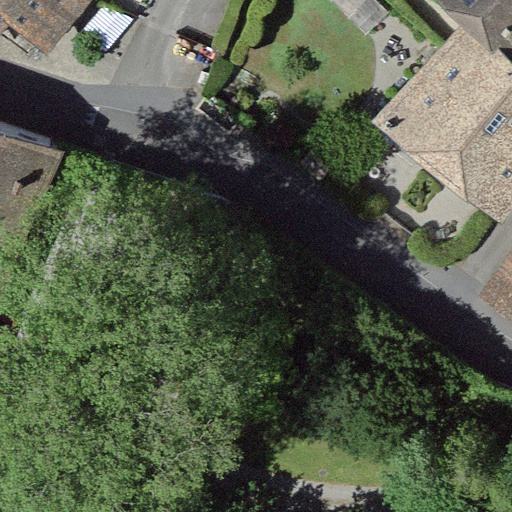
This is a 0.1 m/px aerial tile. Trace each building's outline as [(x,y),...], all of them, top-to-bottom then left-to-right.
[(95,0),(0,0),(0,35),(13,21),(49,50),(95,0)] [(511,0),(435,0),(463,28),(511,70),(511,0)] [(493,221),(511,195),(511,70),(463,28),(373,125),(493,221)] [(0,251),(54,132),(0,111),(0,251)] [(511,237),(481,282),(511,303),(511,237)]
